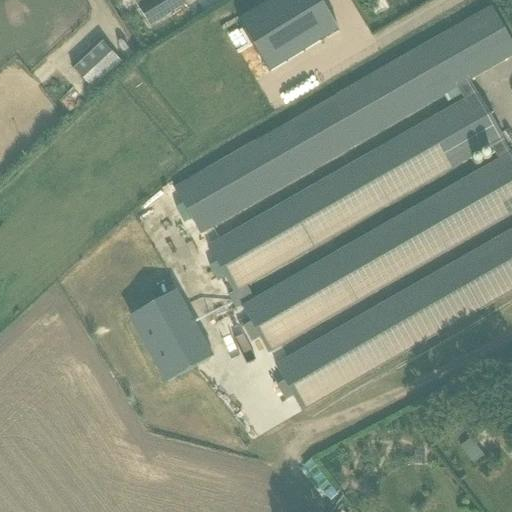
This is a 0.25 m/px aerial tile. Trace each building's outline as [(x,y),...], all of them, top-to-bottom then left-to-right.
[(132,0),(138,8),(139,10),(154,0),(132,0)] [(154,0),(139,10),(149,27),(171,14),(184,6),(186,8),(187,8),(181,0),(154,0)] [(319,0),(273,0),(239,21),(270,72),(338,31),(319,0)] [(302,414),(511,293),(511,156),(470,82),(511,58),(511,43),(490,6),(174,187),(200,235),(457,89),(464,101),(207,248),(233,293),(228,297),(233,305),(251,295),(247,287),(491,147),(498,160),(241,307),(268,355),(511,216),(511,229),(275,365),(302,414)] [(83,79),(111,53),(99,40),(71,66),(83,79)] [(214,359),(178,292),(128,319),(165,385),(214,359)] [(457,424),(466,437),(485,425),(476,412),(457,424)] [(511,419),(508,414),(495,425),(510,444),(511,442),(511,419)]
